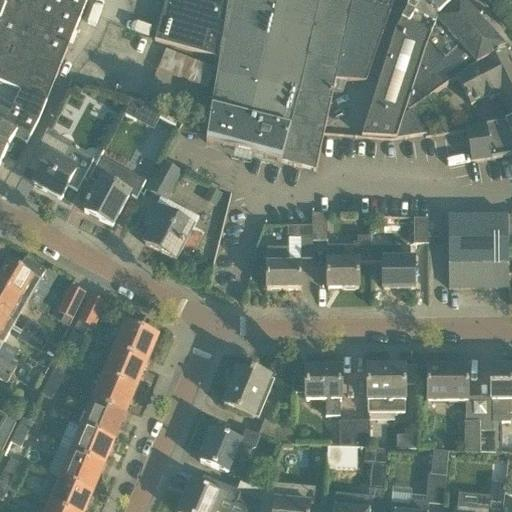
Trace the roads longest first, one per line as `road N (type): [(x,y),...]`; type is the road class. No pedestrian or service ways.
road 1 (residential): [(210,326),(264,334),(511,329)]
road 2 (residential): [(210,326),(0,217)]
road 3 (residential): [(133,511),(210,326)]
